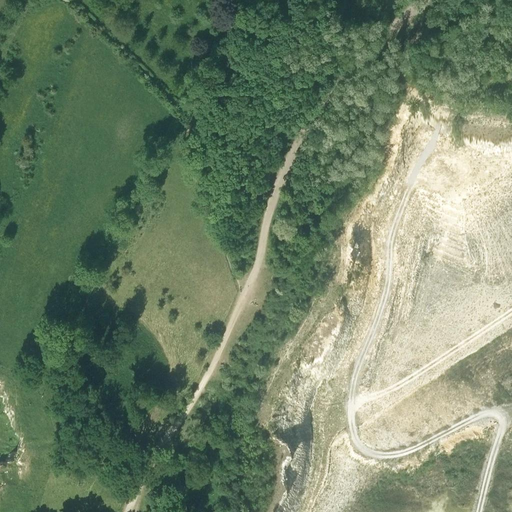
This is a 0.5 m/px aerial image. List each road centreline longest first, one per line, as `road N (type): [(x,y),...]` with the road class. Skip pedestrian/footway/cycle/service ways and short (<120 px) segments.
road 1 (track): [(501,407),(461,415),(397,447),(364,447),(352,433),(349,379),(379,301),(393,225),(435,129)]
road 2 (track): [(419,0),(343,73),(289,156),(241,301)]
road 3 (track): [(241,301),(122,511)]
